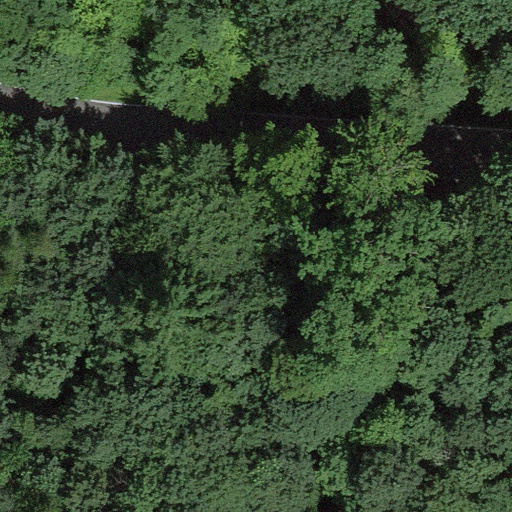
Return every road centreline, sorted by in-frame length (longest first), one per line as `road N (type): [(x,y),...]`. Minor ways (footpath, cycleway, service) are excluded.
road 1 (tertiary): [(0,103),(36,116),(511,164)]
road 2 (track): [(423,156),(351,464),(352,511)]
